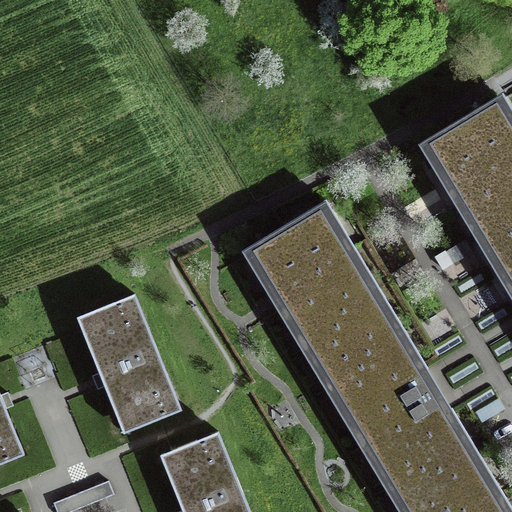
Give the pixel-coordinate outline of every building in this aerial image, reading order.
[(511,108),(502,93),(418,144),(511,299),(511,108)] [(511,511),(511,506),(326,199),(242,250),(273,302),(399,511),(511,511)] [(103,381),(115,411),(123,433),(135,428),(181,409),(135,293),(93,310),(77,317),(81,328),(103,381)] [(0,463),(24,454),(3,400),(0,393),(0,463)] [(250,511),(218,431),(171,450),(160,454),(167,471),(183,511),(250,511)] [(108,480),(53,503),(57,511),(69,511),(114,494),(108,480)]
